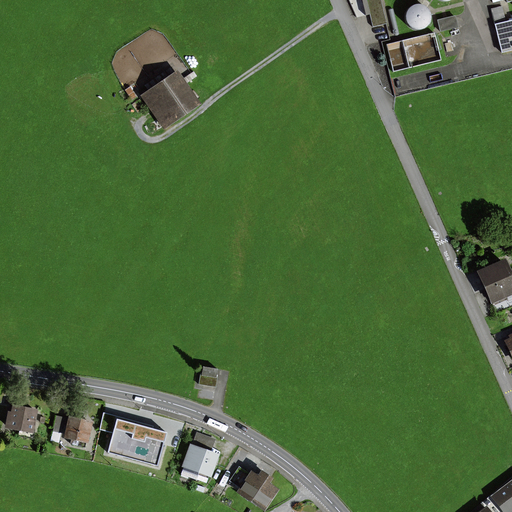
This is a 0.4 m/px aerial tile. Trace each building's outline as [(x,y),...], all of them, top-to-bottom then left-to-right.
[(511,23),(493,28),(499,54),(511,50),(511,23)] [(174,75),(140,98),(162,129),(171,122),(196,106),(174,75)] [(511,288),(508,279),(480,291),(488,308),(511,297),(511,288)] [(217,373),(201,370),(198,385),(214,388),(217,373)] [(30,435),(34,413),(11,409),(7,431),(30,435)] [(67,421),(64,440),(86,443),(89,424),(67,421)] [(125,457),(150,461),(154,440),(129,436),(125,457)] [(215,458),(190,449),(181,472),(207,481),(215,458)] [(249,478),(237,496),(260,511),(273,493),(265,488),(268,485),(256,477),(254,481),(249,478)] [(511,511),(511,483),(489,501),(497,511),(511,511)]
